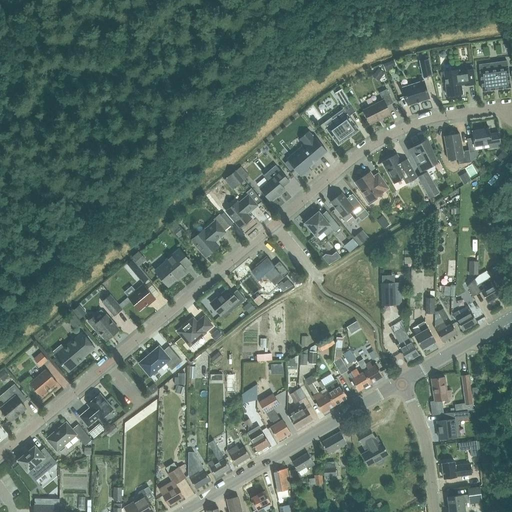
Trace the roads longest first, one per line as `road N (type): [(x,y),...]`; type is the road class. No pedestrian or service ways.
road 1 (unclassified): [(274,227),(375,147),(439,118),(511,109)]
road 2 (tertiary): [(186,511),(400,384)]
road 3 (residential): [(274,227),(109,364)]
road 4 (residential): [(109,364),(0,456)]
road 5 (unclassified): [(432,511),(421,429),(400,384)]
road 6 (tertiary): [(400,384),(511,316)]
